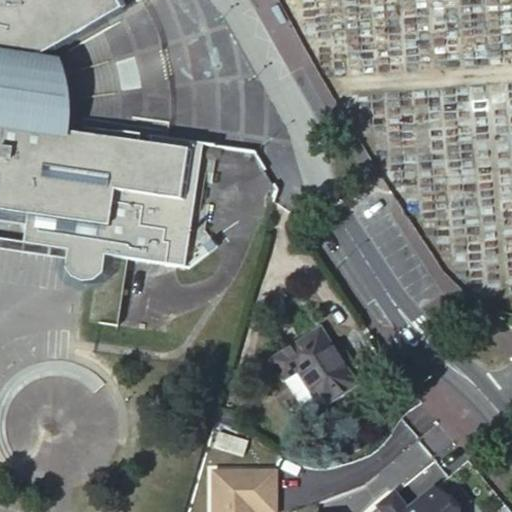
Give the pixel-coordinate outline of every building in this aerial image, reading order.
[(11,87),(13,69),(30,61),(37,57),(92,25),(124,7),(120,0),(0,0),(0,219),(29,224),(26,242),(45,244),(70,248),(67,266),(74,276),(84,280),(96,279),(105,272),(107,254),(129,257),(169,263),(171,244),(190,246),(206,143),(170,138),(151,135),(150,144),(130,141),(71,131),(41,126),(5,122),(11,87)] [(64,64),(63,61),(37,57),(30,61),(32,65),(33,68),(35,72),(36,77),(38,81),(39,86),(40,89),(40,92),(40,93),(41,97),(41,101),(42,105),(42,110),(42,116),(42,120),(41,126),(71,131),(72,120),(72,115),(73,111),(73,107),(73,103),(72,98),(72,94),(71,88),(69,80),(68,74),(66,69),(64,64)] [(30,61),(13,69),(11,87),(5,122),(41,126),(42,120),(42,116),(42,110),(42,105),(41,101),(41,97),(40,93),(40,92),(40,89),(39,86),(38,81),(36,77),(35,72),(33,68),(32,65),(30,61)] [(190,246),(171,244),(169,263),(187,266),(190,246)] [(129,257),(107,254),(105,272),(102,289),(123,292),(129,257)] [(323,409),(357,386),(321,331),(273,363),(286,385),(301,376),(318,401),(323,409)] [(286,385),(303,410),(318,401),(301,376),(286,385)] [(212,511),(275,511),(276,476),(212,476),(212,511)] [(411,511),(397,495),(381,509),(383,511),(454,511),(439,492),(414,511),(411,511)]
